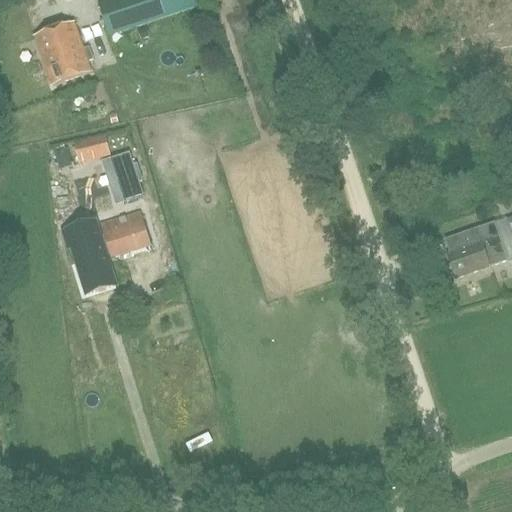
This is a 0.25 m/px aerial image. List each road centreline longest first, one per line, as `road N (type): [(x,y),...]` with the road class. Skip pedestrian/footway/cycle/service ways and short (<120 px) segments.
road 1 (unclassified): [(0,505),(382,508),(427,491),(443,468),(511,447)]
road 2 (track): [(443,468),(287,0)]
